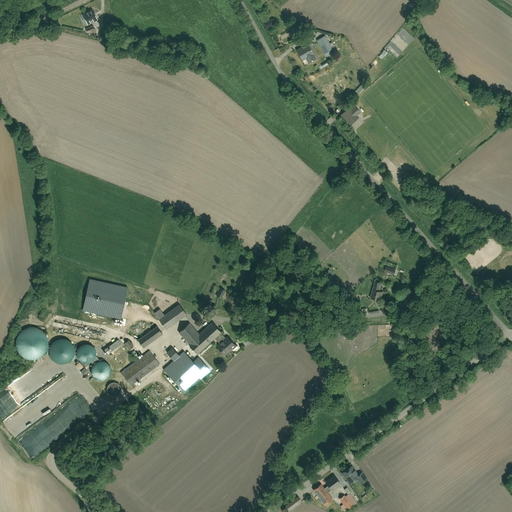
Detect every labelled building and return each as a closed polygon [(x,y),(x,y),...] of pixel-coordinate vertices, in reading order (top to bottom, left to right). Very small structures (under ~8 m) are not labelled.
[(94,9),(83,14),(88,25),(99,20),(94,9)] [(325,35),(317,40),(324,52),(328,50),(332,48),(325,35)] [(309,44),(297,51),(302,61),(306,58),(309,62),(317,58),(309,44)] [(362,83),(354,91),(357,94),(365,86),(362,83)] [(348,107),(340,115),(350,127),(358,120),(355,117),(361,112),(357,108),(352,112),(348,107)] [(123,319),(130,287),(91,278),(84,310),(123,319)] [(373,288),(381,290),(383,283),(374,281),(373,288)] [(226,290),(220,288),(217,295),(223,297),(226,290)] [(381,290),(373,288),(370,297),(380,300),(382,290),(381,290)] [(156,313),(167,328),(188,313),(181,304),(166,314),(162,309),(156,313)] [(191,343),(202,333),(192,322),(181,332),(191,343)] [(191,343),(190,344),(199,354),(223,332),(214,322),(202,333),(191,343)] [(159,326),(140,339),(145,347),(164,333),(159,326)] [(36,357),(36,328),(21,328),(21,357),(36,357)] [(35,328),(36,356),(48,356),(47,328),(35,328)] [(434,328),(425,332),(431,347),(440,344),(434,328)] [(230,336),(218,347),(226,356),(238,346),(230,336)] [(75,340),(55,338),(53,361),(74,363),(75,340)] [(120,339),(105,349),(108,354),(123,344),(120,339)] [(130,340),(126,343),(131,349),(135,346),(130,340)] [(85,343),(80,359),(93,364),(99,347),(85,343)] [(174,347),(168,353),(176,361),(182,355),(174,347)] [(151,351),(122,372),(132,385),(160,364),(151,351)] [(202,357),(208,364),(215,359),(208,351),(202,357)] [(208,364),(197,374),(201,378),(219,364),(215,359),(208,364)] [(109,380),(112,363),(97,360),(94,377),(109,380)] [(193,369),(177,382),(185,391),(201,378),(197,374),(193,369)] [(120,383),(112,383),(112,395),(119,395),(120,383)] [(32,455),(38,455),(38,437),(23,437),(23,452),(32,452),(32,455)] [(356,477),(349,466),(342,471),(351,485),(358,481),(361,485),(366,482),(361,474),(356,477)] [(336,475),(327,481),(332,490),(342,484),(336,475)] [(334,499),(323,484),(315,490),(326,505),(334,499)] [(342,489),(336,493),(349,510),(358,503),(351,494),(353,492),(349,487),(346,489),(350,494),(347,496),(342,489)] [(298,496),(287,505),(290,510),(302,501),(298,496)]
